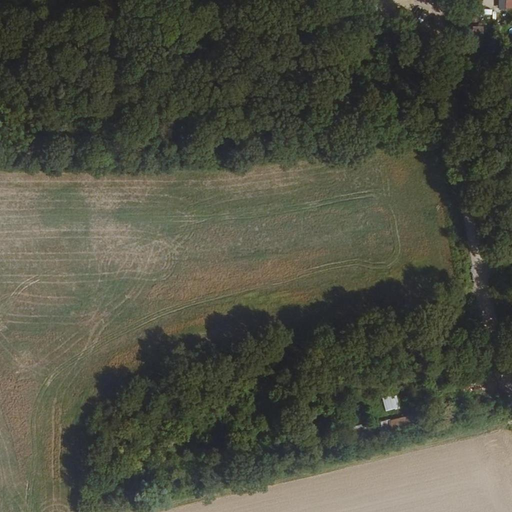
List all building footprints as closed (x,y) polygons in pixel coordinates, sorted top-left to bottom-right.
[(506,0),(505,8),(511,8),(511,0),(498,0),(506,0)] [(483,48),(482,30),(473,31),(473,48),(483,48)] [(477,51),(468,50),(467,59),(477,60),(477,51)] [(396,394),(382,398),(386,411),(400,408),(396,394)] [(391,433),(418,425),(415,415),(388,421),(391,433)] [(376,439),(372,423),(362,425),(365,442),(376,439)]
